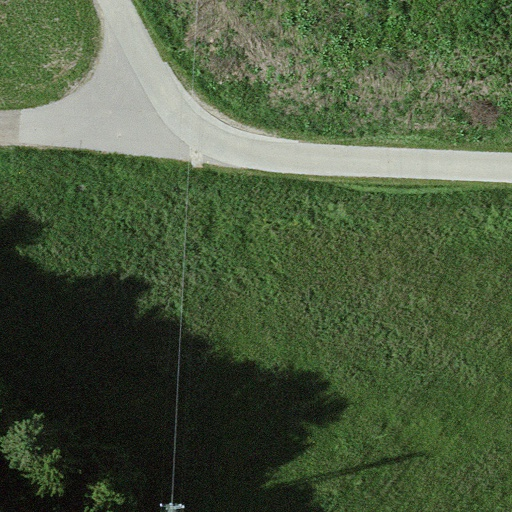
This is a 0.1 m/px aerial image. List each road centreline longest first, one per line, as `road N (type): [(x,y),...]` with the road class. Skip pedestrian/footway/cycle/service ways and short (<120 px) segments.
road 1 (track): [(511,168),(250,152),(136,116)]
road 2 (track): [(136,116),(38,134),(0,132)]
road 3 (track): [(136,116),(132,32),(115,0)]
